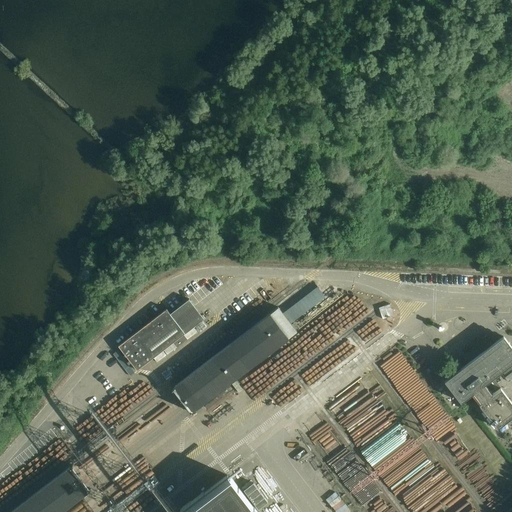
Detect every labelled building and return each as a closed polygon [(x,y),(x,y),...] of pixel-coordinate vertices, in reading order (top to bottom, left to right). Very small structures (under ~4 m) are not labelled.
[(294,309),(304,323),(336,300),(326,286),(294,309)] [(205,318),(190,299),(171,314),(167,309),(118,346),(137,370),(205,318)] [(385,319),(400,315),(397,304),(381,308),(385,319)] [(278,307),(172,388),(191,413),(297,332),(290,323),(279,308),(278,307)] [(484,384),(490,379),(511,362),(511,347),(504,336),(445,381),(461,402),(473,392),(481,403),(480,404),(498,428),(511,416),(511,403),(501,388),(492,394),(484,384)] [(60,511),(91,489),(72,465),(9,511),(60,511)] [(257,511),(227,473),(176,511),(257,511)] [(253,483),(244,490),(258,509),(268,502),(253,483)] [(346,508),(340,502),(333,509),(336,511),(345,511),(356,502),(347,492),(341,498),(348,506),(346,508)]
